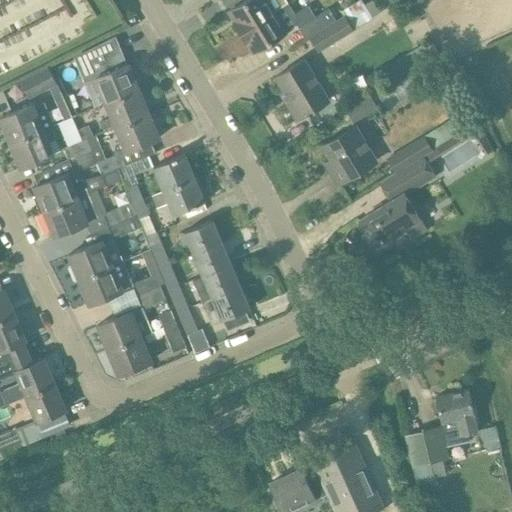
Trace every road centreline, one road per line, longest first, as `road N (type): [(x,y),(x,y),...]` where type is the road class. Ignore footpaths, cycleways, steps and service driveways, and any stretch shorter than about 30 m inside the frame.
road 1 (residential): [(0,211),(91,404),(110,404),(320,306)]
road 2 (unclassified): [(10,511),(348,359)]
road 3 (residential): [(320,306),(265,195),(147,0)]
road 4 (unclassified): [(348,359),(511,291)]
